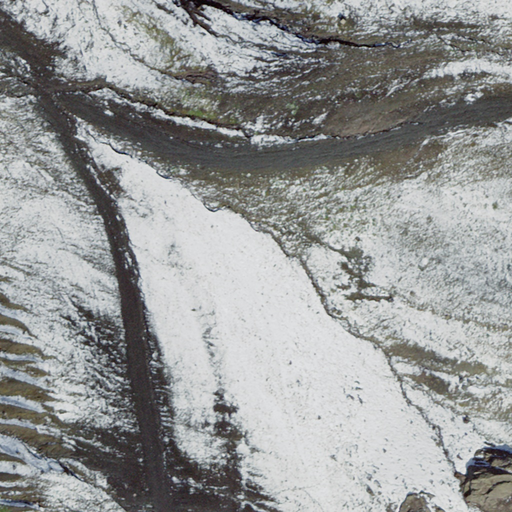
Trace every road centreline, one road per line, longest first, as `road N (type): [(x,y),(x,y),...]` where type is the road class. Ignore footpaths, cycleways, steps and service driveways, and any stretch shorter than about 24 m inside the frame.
road 1 (track): [(61,95),(155,139),(249,157),(324,150),(511,109)]
road 2 (track): [(165,511),(126,268),(61,95)]
